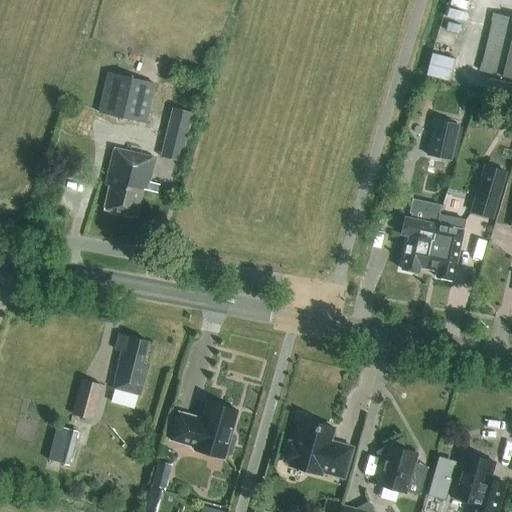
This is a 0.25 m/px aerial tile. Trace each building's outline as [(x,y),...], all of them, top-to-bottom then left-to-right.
[(436,40),(458,46),(465,23),(442,17),(436,40)] [(511,31),(501,76),(511,78),(511,31)] [(455,58),(432,52),(426,75),(450,81),(455,58)] [(145,123),(155,84),(108,73),(99,112),(145,123)] [(193,114),(171,109),(159,158),(181,164),(193,114)] [(450,160),(458,125),(435,120),(427,155),(450,160)] [(148,191),(156,159),(114,148),(105,185),(109,186),(104,209),(136,217),(143,190),(148,191)] [(504,173),(485,167),(472,211),(491,217),(504,173)] [(428,269),(440,214),(426,211),(423,222),(404,217),(401,234),(409,236),(401,269),(418,273),(419,267),(428,269)] [(440,214),(428,269),(437,271),(435,277),(452,281),(460,246),(449,244),(454,218),(440,214)] [(140,395),(148,366),(142,364),(148,342),(119,334),(115,350),(121,351),(113,387),(140,395)] [(92,420),(101,385),(82,380),(73,414),(92,420)] [(231,433),(238,411),(207,402),(202,419),(178,412),(170,440),(194,447),(193,450),(224,458),(225,455),(228,456),(231,454),(236,437),(235,434),(231,433)] [(352,448),(330,441),(334,428),(301,419),(295,443),(289,441),(283,462),(289,463),(288,465),(321,475),(322,472),(344,478),(352,448)] [(69,465),(78,431),(57,425),(48,459),(69,465)] [(419,495),(427,467),(414,463),(416,453),(407,450),(400,438),(375,452),(382,464),(376,484),(405,493),(405,491),(419,495)] [(489,479),(494,462),(463,453),(450,497),(471,503),(468,511),(497,511),(505,483),(489,479)] [(445,500),(456,460),(439,455),(427,495),(445,500)] [(165,492),(172,466),(158,462),(150,488),(165,492)] [(373,511),(368,502),(355,509),(341,505),(339,511),(373,511)]
